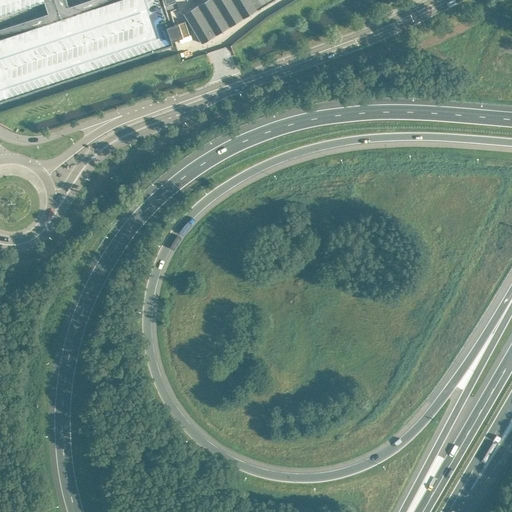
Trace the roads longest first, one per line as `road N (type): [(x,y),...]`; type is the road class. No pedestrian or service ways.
road 1 (motorway): [(511,302),(393,451),(327,476),(273,476),(239,465),(192,433),(161,391),(146,330),(156,267),(168,245),(237,180),(336,143),(396,136),(511,142)]
road 2 (motorway): [(511,120),(401,111),(326,116),(221,152),(167,190),(103,263),(73,339),(61,427),(74,511)]
road 3 (tertiary): [(51,211),(105,146),(456,0)]
road 4 (tertiary): [(436,0),(115,124),(38,171)]
road 5 (motorway): [(511,308),(407,511)]
road 6 (motorway): [(511,357),(421,511)]
